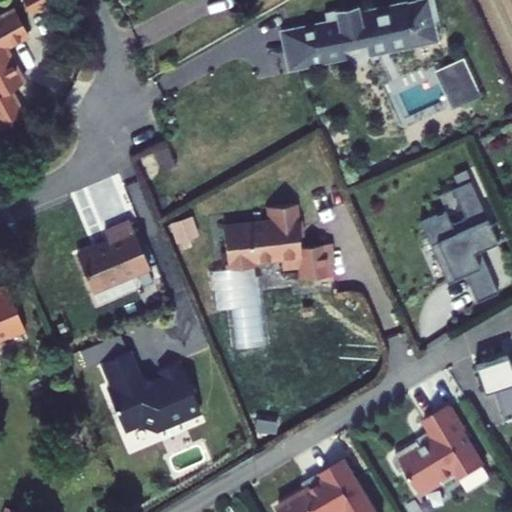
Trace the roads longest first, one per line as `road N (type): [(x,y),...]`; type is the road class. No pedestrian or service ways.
road 1 (residential): [(183,511),(477,334)]
road 2 (residential): [(0,209),(67,180),(96,147),(109,80),(88,0)]
